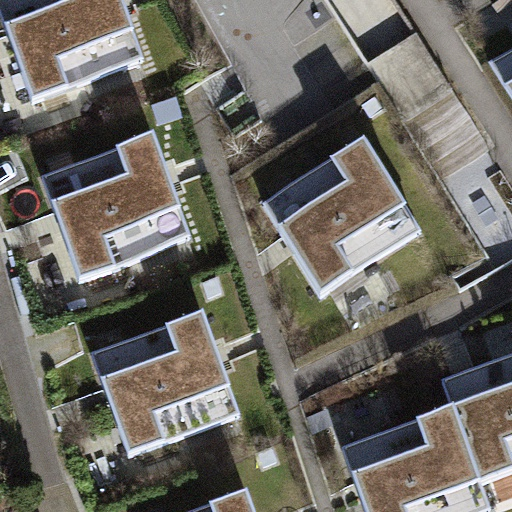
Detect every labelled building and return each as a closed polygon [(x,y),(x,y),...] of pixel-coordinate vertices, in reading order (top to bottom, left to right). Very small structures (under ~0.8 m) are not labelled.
[(146,64),(123,0),(0,0),(0,12),(33,105),(146,64)] [(511,54),(490,68),(511,103),(511,54)] [(194,242),(156,139),(43,180),(81,283),(194,242)] [(362,146),(260,210),(320,306),(422,242),(362,146)] [(207,316),(93,357),(131,461),(245,420),(207,316)] [(511,482),(511,363),(440,390),(449,413),(339,455),(361,511),(486,511),(480,495),(511,482)] [(255,511),(250,495),(203,511),(255,511)]
